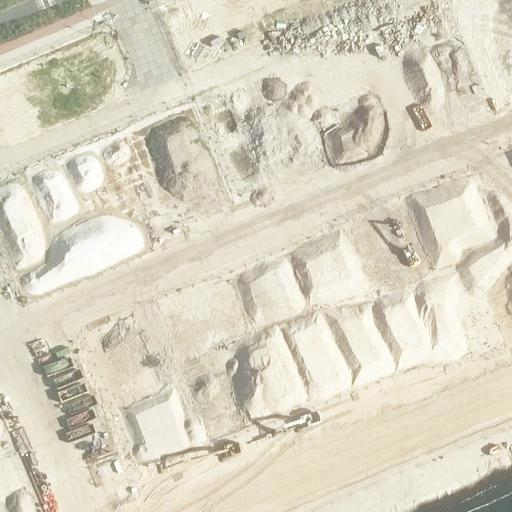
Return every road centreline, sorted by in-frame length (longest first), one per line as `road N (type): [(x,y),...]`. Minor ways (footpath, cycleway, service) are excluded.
road 1 (residential): [(240,252),(511,140)]
road 2 (residential): [(240,252),(140,0)]
road 3 (residential): [(0,352),(240,252)]
